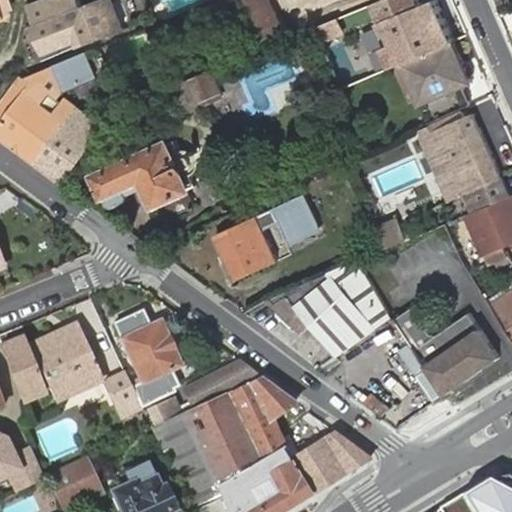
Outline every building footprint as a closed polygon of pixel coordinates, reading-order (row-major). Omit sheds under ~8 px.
[(49,22),(36,28),(46,53),(79,40),(80,44),(124,27),(112,0),(105,0),(72,13),(64,17),(49,22)] [(53,0),(43,5),(49,22),(64,17),(56,0),(53,0)] [(72,13),(66,0),(56,0),(64,17),(72,13)] [(228,0),(224,0),(203,8),(206,15),(214,12),(220,29),(238,21),(228,0)] [(276,0),(240,0),(237,2),(259,48),(292,33),(276,0)] [(426,0),(386,0),(381,3),(397,42),(387,46),(396,67),(407,63),(425,105),(480,82),(444,0),(436,0),(428,3),(426,0)] [(30,11),(36,28),(49,22),(43,5),(30,11)] [(333,38),(349,33),(344,18),(328,23),(333,38)] [(68,90),(99,78),(90,54),(56,68),(66,91),(68,90)] [(220,91),(231,86),(222,65),(178,84),(187,106),(197,101),(199,107),(222,98),(220,91)] [(118,81),(113,72),(99,78),(68,90),(69,93),(72,102),(118,81)] [(30,95),(36,87),(26,79),(20,87),(30,95)] [(43,133),(57,114),(46,104),(53,93),(41,83),(36,87),(30,95),(20,87),(0,112),(0,121),(4,124),(0,129),(0,134),(39,163),(52,143),(43,133)] [(39,163),(65,183),(93,142),(103,128),(65,99),(57,114),(43,133),(52,143),(39,163)] [(475,210),(511,194),(474,112),(465,116),(464,112),(448,119),(450,122),(430,131),(439,151),(447,148),(475,210)] [(97,178),(104,196),(106,196),(111,209),(129,201),(128,195),(148,187),(155,204),(165,199),(172,217),(195,206),(187,189),(196,186),(191,175),(195,172),(198,170),(199,165),(193,153),(184,151),(180,153),(175,142),(97,178)] [(281,221),(288,237),(320,222),(306,192),(217,235),(238,280),(279,260),(264,230),(281,221)] [(511,238),(511,193),(511,194),(475,210),(467,213),(483,248),(493,239),(504,243),(511,238)] [(400,224),(376,234),(382,250),(406,239),(400,224)] [(485,252),(504,243),(493,239),(483,248),(485,252)] [(502,264),(511,258),(511,254),(506,245),(495,251),(502,264)] [(336,253),(313,264),(317,275),(341,264),(336,253)] [(359,260),(330,272),(333,276),(307,295),(302,288),(271,305),(301,330),(312,322),(336,354),(392,316),(359,260)] [(511,290),(492,303),(511,336),(511,290)] [(446,393),(499,357),(469,312),(438,334),(430,332),(412,306),(395,318),(446,393)] [(141,407),(172,393),(171,389),(177,386),(171,371),(182,366),(158,320),(150,325),(143,311),(115,324),(140,380),(138,380),(137,381),(140,387),(132,390),(141,407)] [(76,328),(51,339),(54,346),(79,334),(76,328)] [(51,339),(30,348),(56,402),(102,383),(79,334),(54,346),(51,339)] [(2,346),(25,404),(45,396),(21,338),(2,346)] [(258,377),(238,362),(183,389),(191,405),(184,407),(182,403),(177,405),(181,416),(258,377)] [(132,390),(125,374),(107,382),(125,421),(142,411),(141,407),(132,390)] [(260,378),(181,416),(152,429),(190,510),(188,511),(281,511),(309,496),(279,440),(273,428),(280,425),(275,415),(295,404),(260,378)] [(370,459),(316,421),(279,440),(309,496),(370,459)] [(0,478),(10,474),(19,492),(48,479),(35,449),(17,458),(7,437),(0,440),(0,478)] [(85,461),(48,479),(62,509),(99,492),(85,461)] [(112,492),(121,511),(164,511),(171,509),(162,488),(159,491),(146,464),(120,476),(125,486),(112,492)] [(488,479),(438,509),(439,511),(511,511),(511,486),(497,478),(488,479)]
